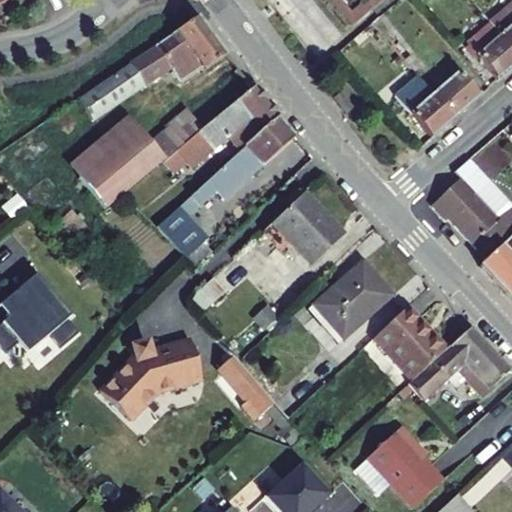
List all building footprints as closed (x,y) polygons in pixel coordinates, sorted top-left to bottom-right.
[(466,16),(473,10),(464,0),(458,0),(455,4),(466,16)] [(464,0),(473,10),(480,4),(476,0),(464,0)] [(484,22),(494,33),(511,52),(511,0),(505,0),(483,21),(484,22)] [(203,67),(221,54),(194,14),(75,95),(90,115),(146,78),(156,92),(200,62),(203,67)] [(461,43),(491,76),(511,56),(511,52),(494,33),(484,22),(461,43)] [(401,76),(408,69),(397,57),(390,63),(401,76)] [(208,82),(219,97),(240,80),(231,67),(208,82)] [(452,71),(429,93),(449,114),(472,93),(452,71)] [(389,95),(426,135),(449,114),(429,93),(412,74),(389,95)] [(228,130),(240,143),(270,117),(249,85),(245,88),(169,144),(176,152),(186,146),(196,139),(202,147),(228,130)] [(135,165),(173,134),(150,105),(107,132),(135,165)] [(272,115),(270,117),(240,143),(248,152),(255,160),(286,131),(272,115)] [(192,154),(202,147),(196,139),(186,146),(192,154)] [(206,186),(248,152),(240,143),(198,178),(206,186)] [(470,242),(497,217),(473,191),(471,193),(455,178),(427,202),(443,219),(446,216),(470,242)] [(307,261),(338,230),(300,191),(258,232),(279,254),(290,243),(307,261)] [(511,301),(511,229),(477,264),(511,301)] [(313,302),(315,305),(363,262),(360,258),(313,302)] [(344,336),(391,293),(363,262),(315,305),(344,336)] [(0,306),(2,309),(0,310),(0,343),(12,334),(18,328),(31,343),(46,329),(58,343),(75,328),(64,314),(70,310),(66,304),(60,309),(45,292),(49,289),(30,267),(15,279),(17,282),(0,296),(0,297),(3,301),(0,303),(0,306)] [(211,275),(188,296),(201,310),(224,289),(211,275)] [(374,331),(411,373),(431,354),(444,343),(406,302),(374,331)] [(444,343),(431,354),(447,370),(454,363),(462,373),(479,389),(507,364),(467,321),(465,324),(444,343)] [(140,396),(188,383),(179,343),(137,352),(134,342),(119,346),(122,356),(86,390),(115,419),(140,396)] [(411,373),(404,379),(419,395),(443,374),(447,370),(431,354),(411,373)] [(230,360),(228,358),(213,372),(227,387),(208,405),(220,418),(255,386),(242,373),(230,360)] [(454,363),(447,370),(456,379),(462,373),(454,363)] [(447,370),(443,374),(451,383),(456,379),(447,370)] [(393,419),(360,451),(407,500),(436,472),(404,438),(408,434),(393,419)] [(462,511),(472,504),(454,484),(422,511),(462,511)] [(0,511),(22,511),(0,489),(0,511)] [(238,511),(228,502),(217,511),(215,511),(214,511),(212,511),(238,511)]
